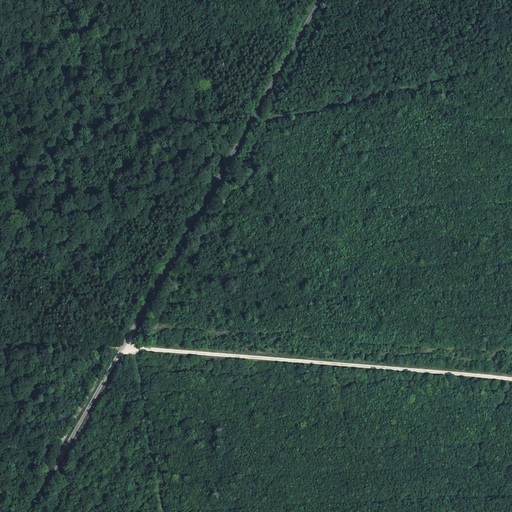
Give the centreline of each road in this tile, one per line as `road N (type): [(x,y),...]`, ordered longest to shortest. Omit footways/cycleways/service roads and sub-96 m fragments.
road 1 (track): [(511,381),(133,349)]
road 2 (track): [(120,349),(245,129)]
road 3 (track): [(28,511),(120,349)]
road 4 (track): [(245,129),(319,0)]
